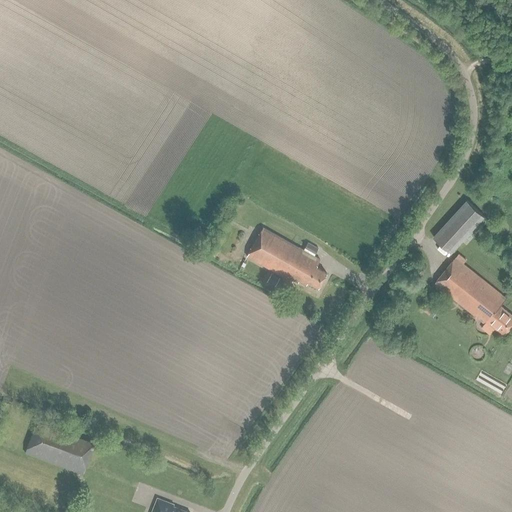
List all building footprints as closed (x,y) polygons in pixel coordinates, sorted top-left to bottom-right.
[(485,216),(468,200),(434,237),(451,253),(465,237),(467,239),(486,219),(484,217),(485,216)] [(320,259),(314,255),(318,248),(307,242),(303,249),(263,227),(247,256),(292,282),(294,278),(298,281),(299,279),(306,283),(307,281),(317,286),(326,272),(316,266),(320,259)] [(507,298),(462,262),(464,261),(457,256),(435,284),(484,324),(486,322),(493,329),(494,328),(503,335),(511,323),(511,317),(499,307),(507,298)] [(270,274),(266,282),(274,287),(279,278),(270,274)] [(432,318),(435,314),(427,308),(424,312),(432,318)] [(36,421),(24,453),(83,475),(95,443),(36,421)] [(188,511),(173,506),(173,505),(156,498),(151,511),(188,511)]
